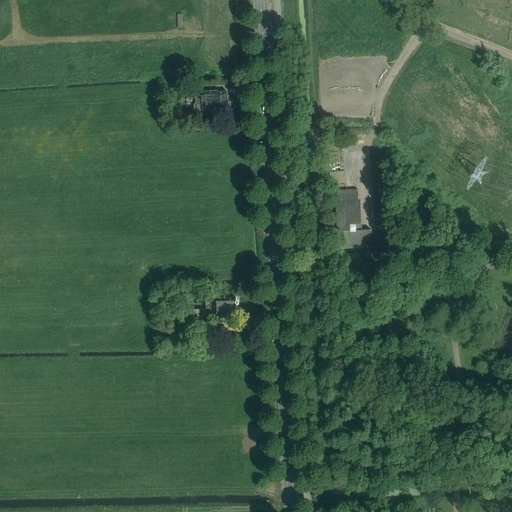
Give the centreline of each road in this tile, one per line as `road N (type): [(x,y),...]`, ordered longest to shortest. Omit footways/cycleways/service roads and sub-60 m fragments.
road 1 (primary): [(291,511),(260,0)]
road 2 (track): [(270,150),(354,147),(363,195)]
